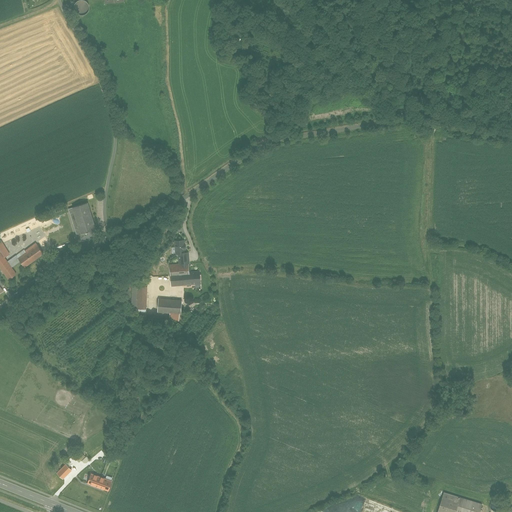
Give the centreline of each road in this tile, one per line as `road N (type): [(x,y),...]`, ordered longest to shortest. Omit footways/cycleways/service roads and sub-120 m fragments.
road 1 (unclassified): [(119,235),(261,145),(406,114)]
road 2 (residential): [(108,239),(111,109),(59,0)]
road 3 (unclassified): [(293,0),(406,114)]
road 4 (residential): [(0,308),(108,239)]
